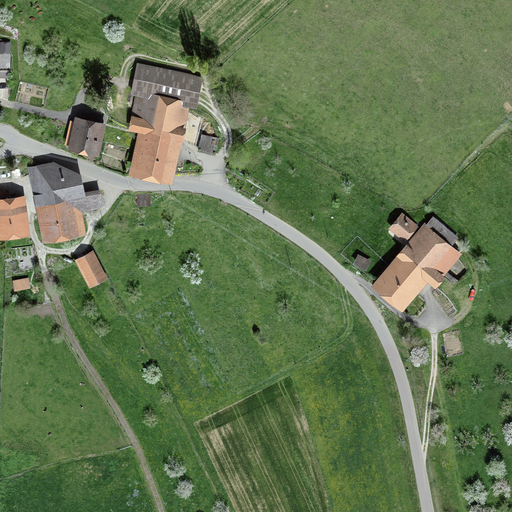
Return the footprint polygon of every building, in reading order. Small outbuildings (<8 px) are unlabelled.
[(14,43),(1,42),(0,52),(0,67),(11,68),(12,58),(13,58),(14,43)] [(132,93),(138,94),(183,105),(196,108),(203,79),(139,64),(132,93)] [(166,176),(183,105),(138,94),(130,129),(145,132),(136,169),(166,176)] [(77,127),(71,125),(66,144),(94,151),(101,124),(79,119),(77,127)] [(218,139),(202,134),(198,149),(215,153),(218,139)] [(53,164),(36,167),(46,223),(40,225),(43,242),(72,236),(72,232),(82,230),(80,217),(71,219),(70,211),(100,205),(98,194),(83,197),(79,174),(53,164)] [(20,198),(0,200),(0,208),(0,212),(0,233),(24,230),(20,198)] [(402,215),(391,226),(403,237),(414,226),(402,215)] [(398,303),(423,275),(432,283),(457,256),(447,247),(456,237),(433,217),(424,227),(427,230),(378,286),(398,303)] [(93,255),(78,262),(89,285),(104,278),(93,255)] [(367,260),(359,255),(355,262),(363,267),(367,260)] [(30,276),(14,278),(15,287),(31,285),(30,276)]
